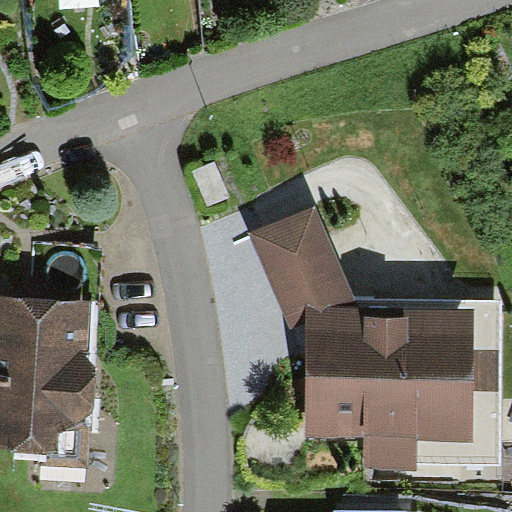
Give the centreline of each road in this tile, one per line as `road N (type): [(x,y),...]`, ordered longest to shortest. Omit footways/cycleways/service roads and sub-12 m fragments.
road 1 (residential): [(132,104),(197,339),(207,511)]
road 2 (residential): [(132,104),(427,0)]
road 3 (residential): [(0,160),(132,104)]
